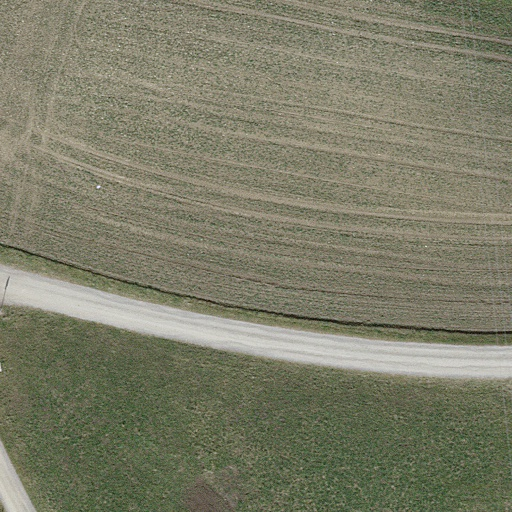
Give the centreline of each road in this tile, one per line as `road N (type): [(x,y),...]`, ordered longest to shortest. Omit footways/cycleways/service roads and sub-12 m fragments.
road 1 (unknown): [(0,287),(174,412),(221,432),(461,493),(498,511)]
road 2 (track): [(0,285),(265,341),(511,362)]
